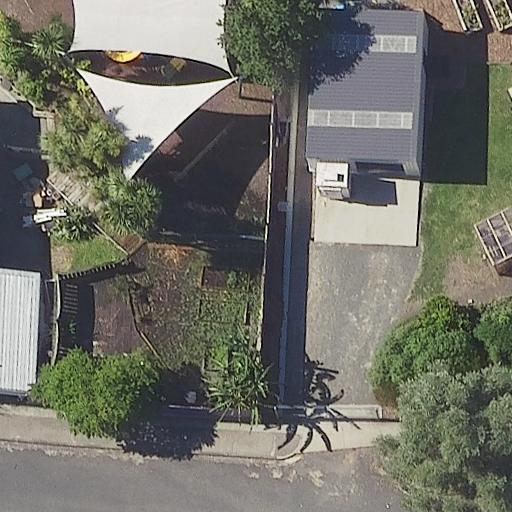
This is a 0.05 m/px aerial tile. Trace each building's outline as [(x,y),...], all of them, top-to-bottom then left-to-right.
[(218,0),(60,0),(56,58),(214,69),(218,0)] [(511,0),(456,0),(511,119),(511,0)] [(0,376),(24,378),(31,277),(0,275),(0,376)] [(125,355),(121,281),(58,285),(62,358),(125,355)] [(327,297),(214,294),(209,459),(322,463),(327,297)]
